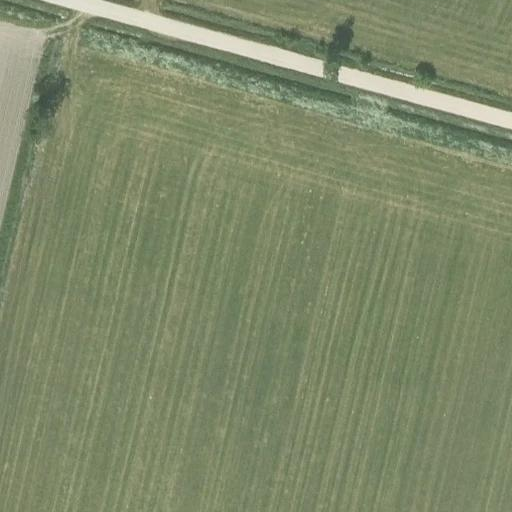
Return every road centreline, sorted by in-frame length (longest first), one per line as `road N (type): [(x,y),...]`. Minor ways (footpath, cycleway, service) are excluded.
road 1 (track): [(511,123),(59,0)]
road 2 (track): [(84,6),(0,388)]
